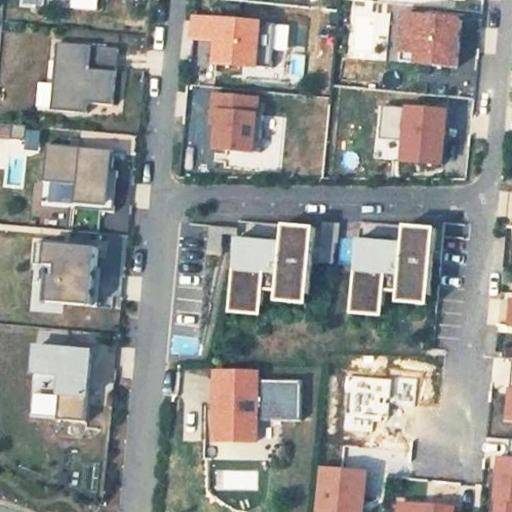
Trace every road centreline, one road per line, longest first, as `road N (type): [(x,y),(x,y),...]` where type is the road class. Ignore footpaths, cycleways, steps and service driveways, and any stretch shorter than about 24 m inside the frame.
road 1 (residential): [(160,198),(489,199)]
road 2 (residential): [(160,198),(132,511)]
road 3 (residential): [(489,199),(460,446)]
road 4 (residential): [(489,199),(505,0)]
road 5 (residential): [(178,0),(160,198)]
